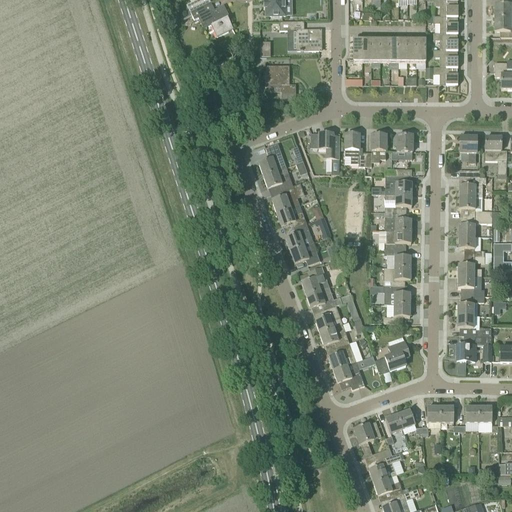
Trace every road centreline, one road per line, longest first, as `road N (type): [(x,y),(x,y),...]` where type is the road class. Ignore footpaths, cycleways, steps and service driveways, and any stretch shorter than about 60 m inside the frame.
road 1 (primary): [(273,511),(240,369),(122,0)]
road 2 (residential): [(332,416),(236,162),(241,142)]
road 3 (residential): [(438,384),(435,112)]
